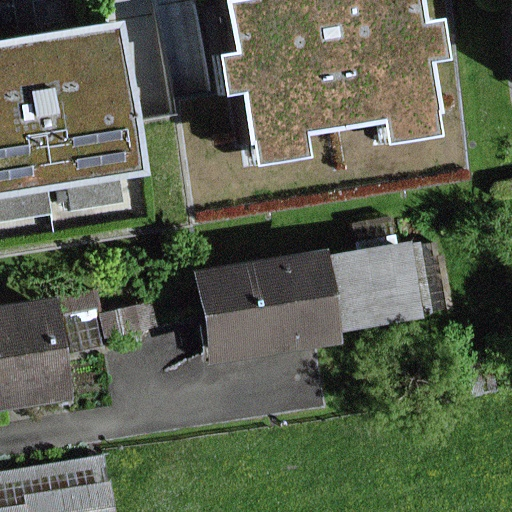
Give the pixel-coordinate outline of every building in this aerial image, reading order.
[(407,0),(219,0),(227,49),(206,52),(213,97),(232,94),(243,166),(301,157),(297,130),(373,118),(376,139),(433,129),(422,60),(438,57),(432,16),(411,20),(407,0)] [(101,23),(0,40),(0,192),(126,171),(101,23)] [(429,234),(206,267),(219,351),(442,318),(429,234)] [(0,409),(73,399),(58,294),(0,302),(0,409)] [(0,511),(128,511),(118,448),(0,466),(0,511)]
